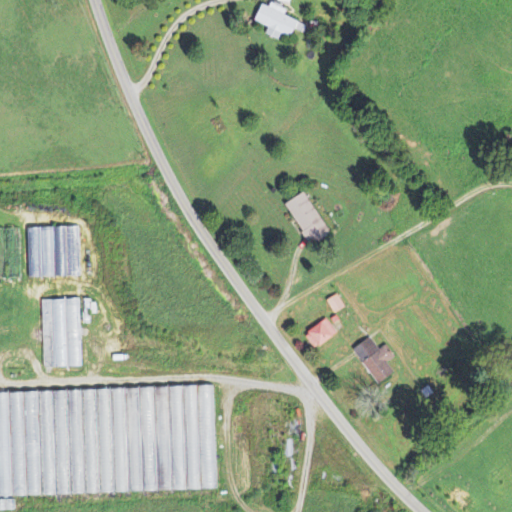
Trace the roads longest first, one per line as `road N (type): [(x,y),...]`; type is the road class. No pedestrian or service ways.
road 1 (residential): [(266,320),(248,304),(98,59),(78,0)]
road 2 (tertiary): [(424,511),(359,443),(266,320)]
